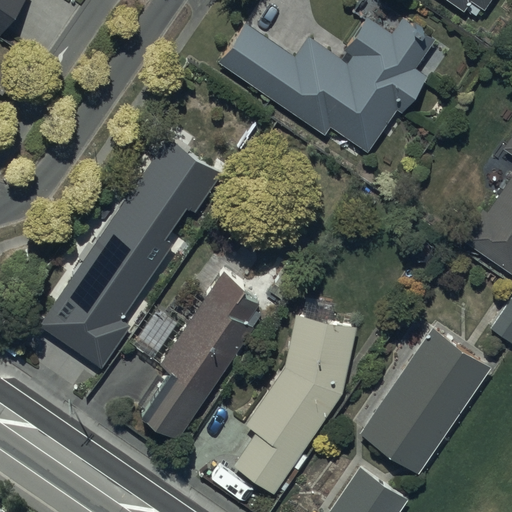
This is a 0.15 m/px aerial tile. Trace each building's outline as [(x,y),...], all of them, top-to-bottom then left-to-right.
[(0,0),(0,32),(22,0),(0,0)] [(453,0),(466,9),(467,7),(476,13),(481,5),(486,8),(491,0),(453,0)] [(219,59),(325,130),(329,124),(367,149),(396,106),(401,110),(427,72),(415,64),(434,35),(405,15),(394,31),(367,13),(340,52),(311,33),(297,54),(246,19),(219,59)] [(225,172),(172,134),(37,322),(97,365),(129,321),(122,315),(174,242),(164,234),(187,202),(198,210),(225,172)] [(511,136),(505,147),(511,151),(511,174),(491,208),(485,205),(464,238),(511,267),(511,136)] [(262,296),(223,268),(150,369),(161,378),(139,408),(174,434),(264,312),(256,306),(262,296)] [(297,311),(287,365),(246,421),(256,428),(233,461),(272,489),(292,462),(301,468),(312,452),(306,447),(341,399),(338,397),(356,372),(350,368),(357,323),(349,322),(351,315),(338,313),(340,298),(305,293),(302,311),(297,311)] [(511,338),(511,337),(511,294),(492,324),(511,338)] [(152,352),(176,320),(159,307),(135,339),(152,352)] [(417,470),(492,364),(435,324),(361,430),(417,470)] [(328,511),(394,511),(405,497),(358,466),(328,511)]
